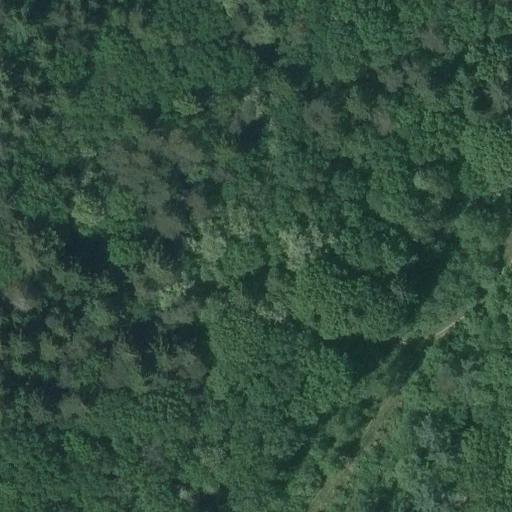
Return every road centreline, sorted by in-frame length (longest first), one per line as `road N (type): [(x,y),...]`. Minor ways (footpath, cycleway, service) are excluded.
road 1 (track): [(501,308),(454,318),(418,342),(358,339),(0,426)]
road 2 (track): [(89,0),(12,423)]
road 3 (track): [(501,308),(480,511)]
